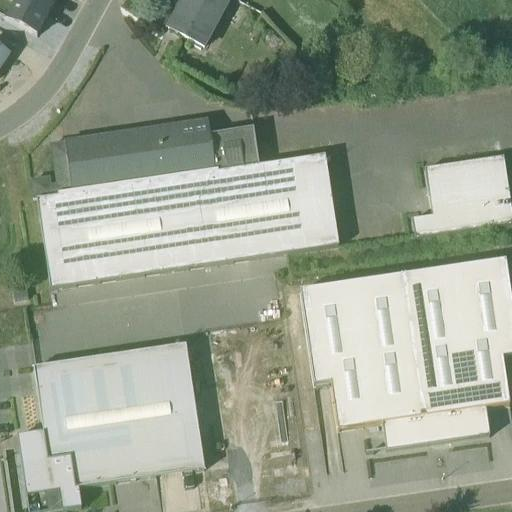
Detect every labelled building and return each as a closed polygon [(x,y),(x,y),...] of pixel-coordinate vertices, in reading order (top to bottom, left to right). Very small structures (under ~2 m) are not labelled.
[(59,0),(58,0),(0,0),(0,21),(38,41),(59,0)] [(205,54),(233,1),(231,0),(181,0),(165,32),(205,54)] [(0,70),(9,57),(0,50),(0,70)] [(34,182),(50,294),(337,253),(324,160),(256,170),(251,133),(210,139),(208,124),(51,147),(55,179),(34,182)] [(424,173),(431,220),(409,223),(413,245),(511,229),(511,220),(502,161),(424,173)] [(511,321),(504,267),(300,295),(313,390),(329,387),(335,433),(380,426),(384,456),(488,442),(484,412),(507,409),(501,363),(511,361),(511,321)] [(201,474),(184,352),(32,374),(41,438),(16,442),(25,511),(81,511),(78,492),(201,474)]
